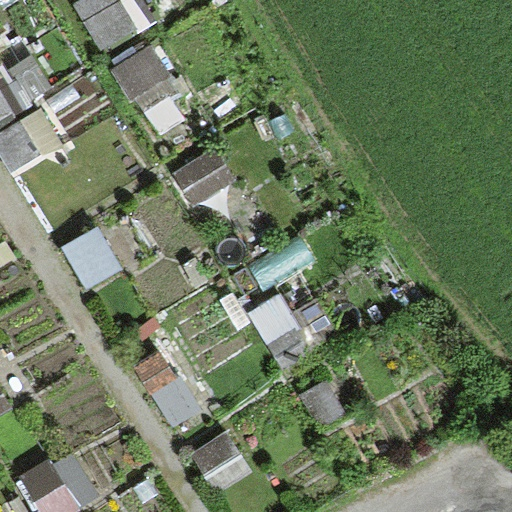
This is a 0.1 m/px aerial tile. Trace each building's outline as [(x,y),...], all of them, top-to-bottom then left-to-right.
[(132,0),(83,0),(103,48),(145,31),(132,0)] [(156,42),(118,67),(152,120),(191,94),(156,42)] [(46,54),(9,68),(23,104),(60,90),(46,54)] [(82,93),(53,108),(73,147),(102,132),(82,93)] [(14,168),(66,153),(55,113),(3,128),(14,168)] [(182,168),(200,204),(241,184),(223,148),(182,168)] [(73,245),(90,284),(124,269),(107,230),(73,245)] [(141,364),(174,421),(202,405),(169,347),(141,364)] [(0,415),(15,410),(0,369),(0,415)] [(222,491),(258,470),(235,431),(199,451),(222,491)] [(42,511),(76,511),(102,504),(86,451),(29,467),(42,511)]
